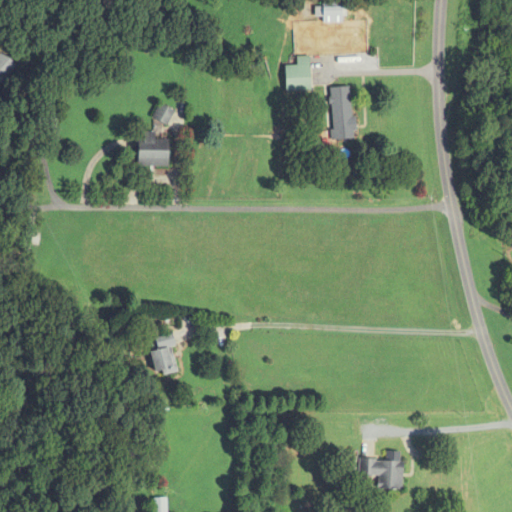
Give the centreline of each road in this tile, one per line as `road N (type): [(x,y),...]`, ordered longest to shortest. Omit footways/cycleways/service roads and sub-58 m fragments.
road 1 (residential): [(511,402),(453,206),(445,155),(447,0)]
road 2 (residential): [(453,206),(61,206)]
